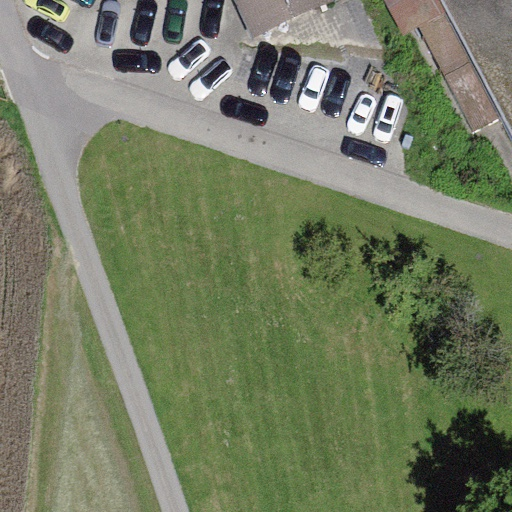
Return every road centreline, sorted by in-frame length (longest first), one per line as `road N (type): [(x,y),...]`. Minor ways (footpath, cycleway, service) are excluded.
road 1 (track): [(0,4),(179,511)]
road 2 (track): [(36,89),(121,101),(511,230)]
